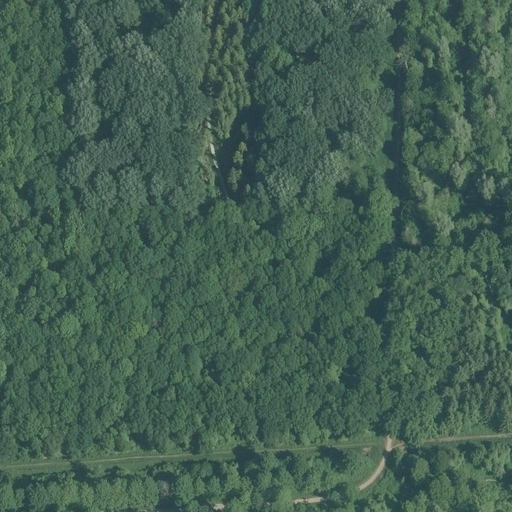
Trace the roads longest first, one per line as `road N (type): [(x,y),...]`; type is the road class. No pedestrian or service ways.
road 1 (unknown): [(390,463),(393,0)]
road 2 (unknown): [(111,511),(344,497),(382,485),(390,463)]
road 3 (unknown): [(389,215),(490,135)]
